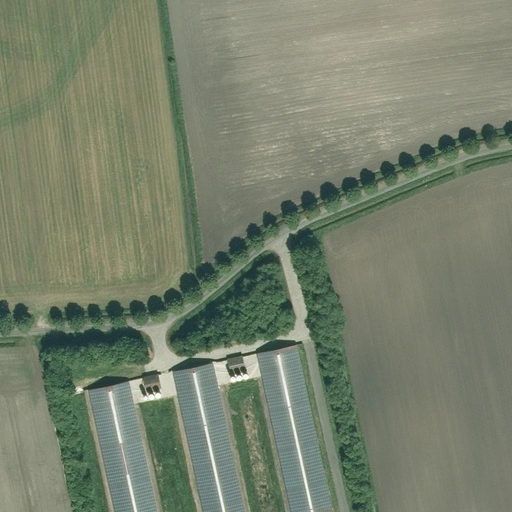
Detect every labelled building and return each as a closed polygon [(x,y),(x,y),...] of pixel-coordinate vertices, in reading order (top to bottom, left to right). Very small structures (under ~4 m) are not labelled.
[(256,353),(290,511),(332,511),(297,344),(256,353)] [(227,360),(230,373),(245,369),(242,356),(227,360)] [(173,371),(203,511),(245,511),(214,363),(173,371)] [(141,377),(144,391),(159,387),(156,374),(141,377)] [(87,389),(113,511),(156,511),(128,380),(87,389)]
